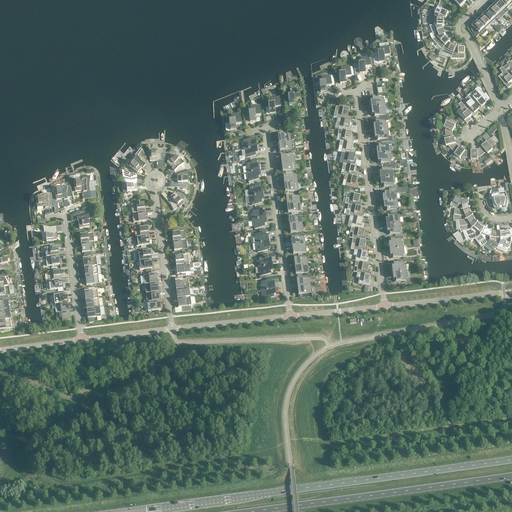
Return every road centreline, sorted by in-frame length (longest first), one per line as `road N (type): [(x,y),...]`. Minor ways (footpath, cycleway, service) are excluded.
road 1 (trunk): [(511,460),(133,511)]
road 2 (trunk): [(240,511),(511,475)]
road 3 (residential): [(382,306),(356,91)]
road 4 (residential): [(288,316),(265,128)]
road 5 (residential): [(152,189),(170,329)]
road 6 (residential): [(64,211),(80,340)]
road 7 (residential): [(382,306),(511,292)]
road 8 (residential): [(498,108),(458,31),(484,0)]
